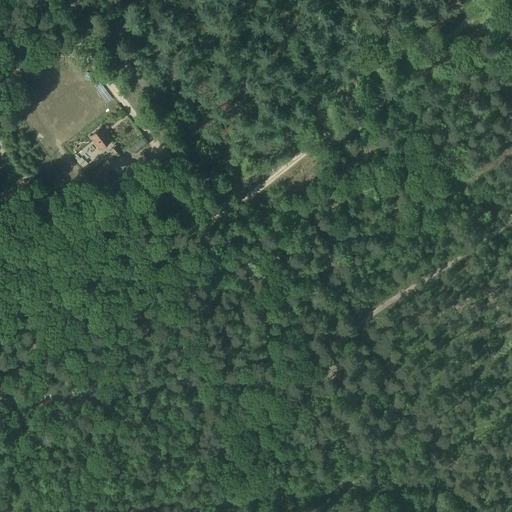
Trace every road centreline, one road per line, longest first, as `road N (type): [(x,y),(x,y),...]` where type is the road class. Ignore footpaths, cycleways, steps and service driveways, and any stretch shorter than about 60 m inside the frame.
road 1 (track): [(322,359),(39,0)]
road 2 (track): [(38,511),(416,476)]
road 3 (track): [(494,0),(219,224)]
road 4 (track): [(0,401),(331,369)]
road 5 (track): [(71,0),(222,196),(225,219)]
road 6 (track): [(511,216),(322,359)]
road 7 (track): [(322,359),(407,458),(434,511)]
